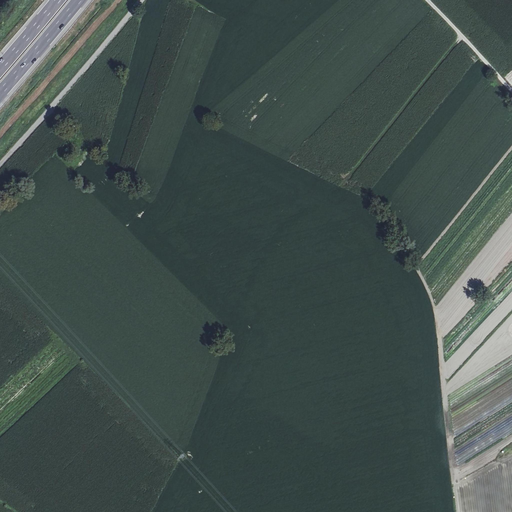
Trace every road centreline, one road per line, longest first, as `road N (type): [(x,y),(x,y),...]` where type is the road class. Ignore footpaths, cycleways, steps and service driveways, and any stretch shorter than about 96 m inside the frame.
road 1 (track): [(212,382),(268,243),(287,220),(342,185),(461,35)]
road 2 (track): [(456,511),(437,312),(419,272)]
road 3 (unclassified): [(141,0),(0,162)]
road 4 (unclassified): [(427,0),(511,93)]
road 5 (motorway): [(0,93),(79,0)]
